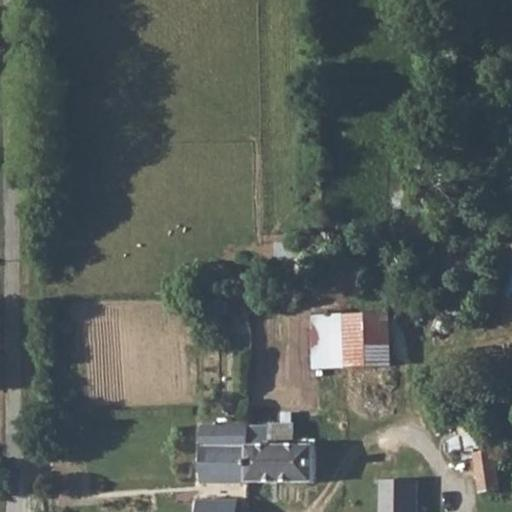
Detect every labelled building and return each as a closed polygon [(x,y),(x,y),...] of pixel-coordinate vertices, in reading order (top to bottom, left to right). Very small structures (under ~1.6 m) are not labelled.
[(316,312),(315,367),(396,368),(397,313),(316,312)] [(253,427),(253,483),(320,483),(320,446),(276,446),(275,428),(280,427),(280,419),(269,419),(269,429),(253,427)] [(253,427),(206,428),(206,484),(253,483),(253,427)] [(387,484),(386,511),(422,511),(422,482),(404,482),(404,437),(380,437),(380,454),(386,454),(386,466),(381,466),(381,483),(387,484)] [(500,451),(482,453),(487,491),(506,489),(500,451)] [(236,511),(236,497),(195,497),(194,511),(236,511)]
